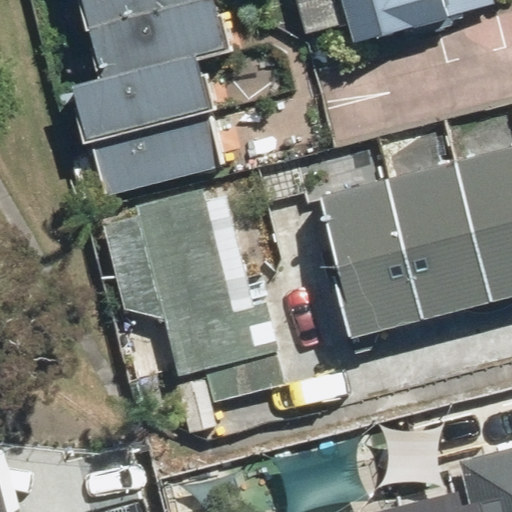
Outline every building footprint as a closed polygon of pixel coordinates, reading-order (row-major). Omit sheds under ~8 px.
[(86,0),(95,30),(204,0),(86,0)] [(229,46),(216,0),(204,0),(95,30),(109,80),(193,56),(229,46)] [(487,0),(290,0),(301,38),(339,27),(344,48),(490,8),(487,0)] [(199,78),(193,56),(109,80),(71,90),(86,143),(91,141),(203,110),(211,108),(203,77),(199,78)] [(218,164),(203,110),(91,141),(106,195),(218,164)] [(511,146),(452,163),(490,303),(511,297),(511,146)] [(452,163),(385,182),(424,320),(490,303),(452,163)] [(385,182),(318,200),(357,338),(424,320),(385,182)] [(252,362),(201,185),(121,208),(171,385),(252,362)] [(433,427),(330,452),(345,510),(447,485),(433,427)] [(468,490),(386,511),(511,511),(511,449),(461,463),(468,490)]
